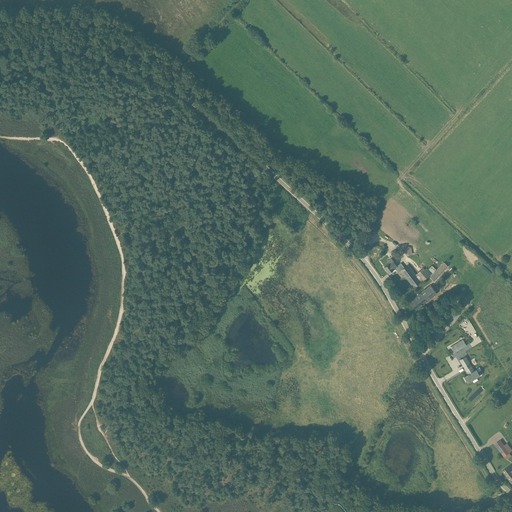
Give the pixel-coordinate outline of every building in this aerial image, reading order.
[(421,281),(408,264),(404,267),(401,263),(397,266),(393,260),(389,263),(384,267),(389,273),(394,269),(393,269),(395,267),(399,272),(401,270),(414,287),(421,281)] [(422,271),(417,274),(423,281),(427,277),(422,271)] [(431,285),(410,302),(416,309),(437,293),(436,293),(441,289),(435,282),(431,286),(431,285)] [(453,318),(458,312),(453,308),(450,305),(445,312),(453,318)] [(441,330),(435,326),(430,332),(435,337),(441,330)] [(454,352),(467,345),(463,339),(451,346),(454,352)] [(482,378),(477,368),(461,377),(467,387),(482,378)] [(504,446),(499,449),(504,456),(509,452),(504,446)] [(511,482),(511,466),(510,464),(502,470),(507,476),(511,483),(511,482)]
